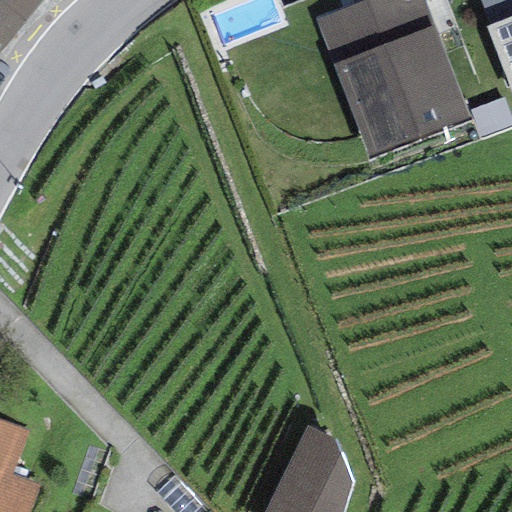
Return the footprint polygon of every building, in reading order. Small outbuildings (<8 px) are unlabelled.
[(0,0),(0,2),(23,21),(40,0),(0,0)] [(292,0),(264,0),(220,10),(247,130),(317,114),(292,0)] [(424,0),(365,0),(314,20),(370,162),(472,122),(424,0)] [(0,44),(3,48),(23,21),(0,2),(0,44)] [(511,17),(485,29),(487,32),(511,95),(511,17)] [(27,432),(0,421),(0,511),(26,511),(36,485),(11,476),(27,432)] [(336,439),(306,426),(264,511),(342,511),(353,485),(336,439)]
